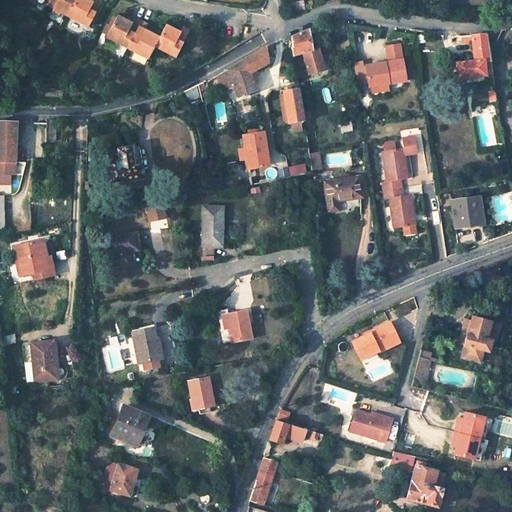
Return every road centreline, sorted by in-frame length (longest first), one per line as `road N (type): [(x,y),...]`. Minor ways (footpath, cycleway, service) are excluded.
road 1 (unclassified): [(0,112),(87,111),(159,94),(278,28)]
road 2 (unclassified): [(278,28),(331,8),(444,27),(493,27),(511,18)]
road 3 (tertiary): [(316,336),(339,315),(511,245)]
road 4 (tertiary): [(236,511),(265,419),(316,336)]
road 5 (residential): [(203,273),(306,252),(316,336)]
road 6 (unknown): [(125,401),(216,440),(243,488)]
road 7 (residential): [(146,0),(272,18)]
